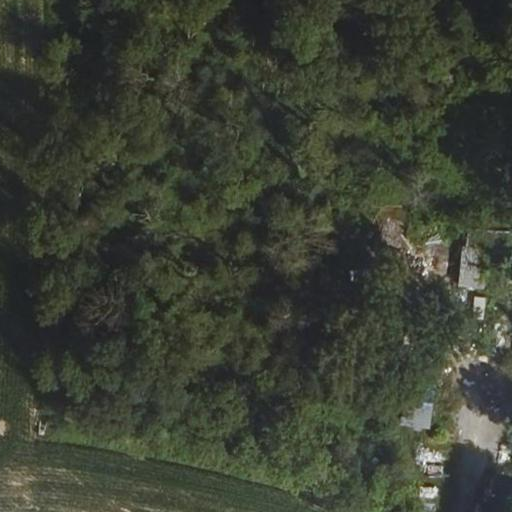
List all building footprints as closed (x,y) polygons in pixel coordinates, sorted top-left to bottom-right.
[(420,226),(418,237),(442,241),(443,229),(420,226)] [(432,426),(434,380),(402,378),(399,424),(432,426)] [(443,391),(443,406),(478,408),(479,393),(443,391)] [(453,409),(451,440),(482,442),(483,410),(453,409)] [(511,463),(494,460),(492,474),(511,476),(511,463)]
